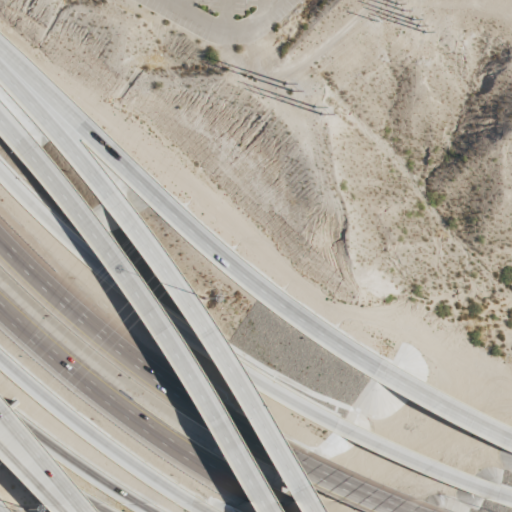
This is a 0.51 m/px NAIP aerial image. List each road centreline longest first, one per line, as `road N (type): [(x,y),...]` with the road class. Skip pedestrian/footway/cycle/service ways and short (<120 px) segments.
road 1 (motorway): [(375,370),(184,227),(0,53)]
road 2 (motorway): [(274,511),(188,363),(22,141)]
road 3 (motorway): [(334,424),(173,326),(0,171)]
road 4 (motorway): [(315,511),(199,320),(119,211)]
road 5 (motorway): [(283,461),(111,349),(0,248)]
road 6 (motorway): [(0,318),(74,387),(219,482)]
road 7 (motorway): [(0,370),(50,415),(196,505)]
road 8 (motorway): [(0,405),(46,444),(156,511)]
road 9 (motorway): [(119,211),(0,69)]
road 10 (motorway): [(480,487),(334,424)]
road 11 (motorway): [(511,441),(375,370)]
road 12 (motorway): [(0,449),(109,511)]
road 13 (motorway): [(397,511),(283,461)]
road 14 (motorway): [(0,418),(77,511)]
